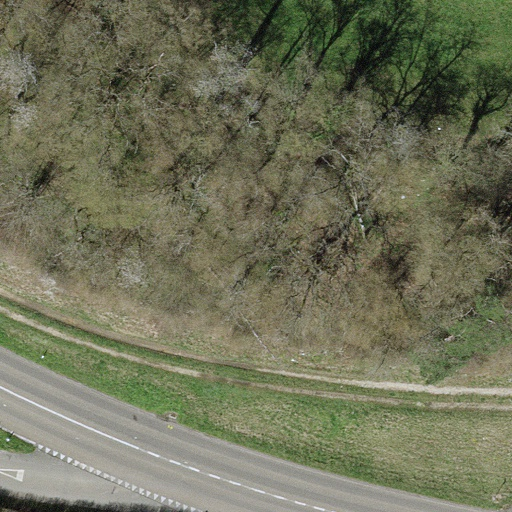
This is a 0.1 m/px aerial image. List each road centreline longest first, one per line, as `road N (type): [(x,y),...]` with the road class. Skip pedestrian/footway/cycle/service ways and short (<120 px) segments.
road 1 (track): [(0,303),(123,347),(246,378),(386,396),(511,394)]
road 2 (secondary): [(326,511),(150,454)]
road 3 (secondary): [(150,454),(0,385)]
road 4 (unclassified): [(0,473),(49,482),(110,479),(150,454)]
